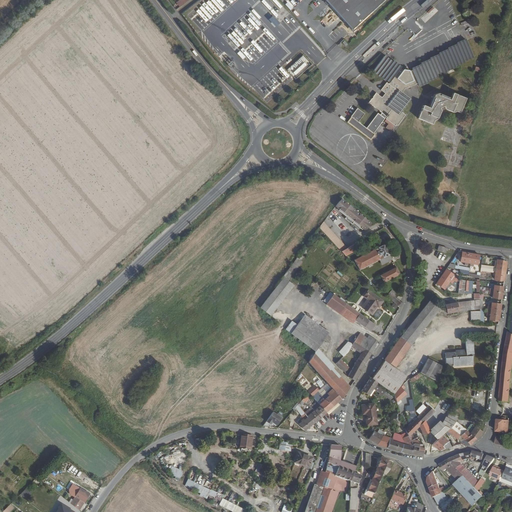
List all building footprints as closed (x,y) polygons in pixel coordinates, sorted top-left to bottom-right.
[(325,0),(354,30),(385,0),(325,0)] [(423,64),(414,68),(415,70),(419,82),(421,85),(429,82),(429,80),(439,76),(439,75),(448,71),(447,70),(456,66),(456,65),(465,61),(465,60),(474,56),(466,39),(458,42),(459,43),(448,48),(449,49),(441,53),(441,54),(431,58),(432,59),(422,63),(423,64)] [(385,56),(374,70),(382,77),(383,76),(391,82),(390,83),(387,82),(382,89),(386,92),(388,94),(385,98),(383,96),(377,92),(373,96),(375,98),(373,99),(372,98),(369,102),(382,113),(387,116),(388,117),(387,118),(395,125),(396,123),(398,124),(406,114),(402,110),(410,99),(401,92),(397,89),(401,84),(393,78),(402,68),(402,67),(394,61),(393,62),(385,56)] [(404,70),(399,77),(404,81),(413,77),(411,71),(409,65),(404,70)] [(402,68),(393,78),(401,84),(397,89),(401,92),(406,87),(419,82),(415,70),(411,71),(413,77),(404,81),(399,77),(404,70),(402,68)] [(434,95),(429,107),(424,105),(418,118),(432,124),(434,121),(437,119),(441,111),(446,109),(454,113),(458,112),(461,113),(467,99),(454,93),(452,99),(439,93),(434,95)] [(374,133),(387,116),(382,113),(381,115),(378,113),(367,128),(359,121),(365,113),(358,108),(351,116),(352,117),(348,122),(371,139),(375,134),(374,133)] [(338,208),(363,228),(365,229),(366,229),(371,223),(341,199),(336,206),(338,208)] [(337,209),(352,221),(355,223),(362,229),(363,228),(338,208),(337,209)] [(320,227),(342,251),(348,248),(324,222),(319,227),(320,227)] [(348,248),(342,251),(345,254),(356,248),(355,245),(354,244),(348,248)] [(384,244),(355,259),(360,269),(380,259),(390,254),(384,244)] [(462,252),(461,262),(465,262),(465,265),(468,266),(469,263),(472,263),(471,266),(474,267),(474,264),(478,264),(479,255),(462,252)] [(380,259),(382,264),(392,259),(390,254),(380,259)] [(294,258),(280,276),(287,281),(288,280),(300,262),(296,259),(294,258)] [(481,265),(481,271),(493,272),(493,271),(496,272),(495,279),(504,281),(507,262),(497,260),(496,269),(493,268),(494,267),(481,265)] [(380,275),(384,282),(400,274),(396,267),(380,275)] [(480,277),(481,272),(470,271),(460,269),(460,272),(469,274),(468,276),(480,277)] [(446,270),(436,284),(444,289),(451,279),(457,280),(457,279),(458,276),(453,275),(446,270)] [(282,278),(260,308),(271,316),(293,286),(282,278)] [(480,287),(480,291),(480,292),(493,294),(492,298),(502,299),(503,287),(494,285),(494,289),(480,287)] [(368,299),(362,307),(371,314),(377,306),(378,304),(380,305),(383,302),(368,290),(364,296),(368,299)] [(393,290),(388,297),(399,306),(402,303),(397,299),(399,295),(393,290)] [(341,310),(373,333),(377,327),(347,304),(333,294),(330,299),(327,303),(340,312),(341,310)] [(457,302),(459,311),(480,308),(480,303),(480,299),(480,298),(457,302)] [(429,301),(400,337),(411,345),(440,310),(429,301)] [(446,304),(448,313),(459,311),(457,302),(446,304)] [(489,306),(487,316),(490,316),(489,320),(499,321),(501,304),(492,303),(491,307),(489,306)] [(472,310),(472,320),(480,320),(480,310),(472,310)] [(304,315),(291,333),(316,351),(329,332),(304,315)] [(383,331),(377,327),(373,333),(379,337),(383,331)] [(354,341),(371,353),(379,342),(371,336),(367,333),(364,336),(360,333),(358,337),(356,336),(355,337),(356,338),(354,341)] [(445,353),(446,364),(454,363),(454,364),(459,363),(460,365),(473,364),(473,355),(474,355),(473,335),(465,336),(466,350),(466,352),(463,352),(463,350),(459,350),(459,352),(456,352),(445,353)] [(400,337),(384,359),(395,367),(411,345),(400,337)] [(354,341),(348,350),(345,353),(348,355),(351,352),(354,347),(362,353),(356,363),(362,367),(371,353),(354,341)] [(511,351),(505,350),(501,386),(499,401),(509,402),(511,376),(511,370),(511,351)] [(314,369),(334,391),(341,399),(347,390),(315,353),(308,362),(314,369)] [(335,362),(344,371),(349,367),(340,358),(335,362)] [(428,358),(421,371),(439,381),(446,368),(428,358)] [(385,361),(373,378),(394,393),(406,376),(385,361)] [(308,362),(301,373),(306,378),(314,369),(308,362)] [(356,363),(347,376),(355,381),(362,367),(356,363)] [(295,380),(306,393),(307,392),(314,399),(315,397),(312,395),(318,389),(313,383),(312,385),(306,378),(301,373),(295,380)] [(320,388),(324,385),(317,376),(313,379),(320,388)] [(371,377),(361,390),(369,395),(374,388),(378,391),(377,392),(379,394),(380,393),(389,399),(394,395),(371,378),(371,377)] [(403,384),(394,395),(396,402),(406,393),(402,389),(409,381),(409,379),(407,380),(403,384)] [(317,402),(320,406),(326,412),(337,403),(341,399),(334,391),(324,399),(322,397),(317,402)] [(306,393),(308,394),(314,401),(315,400),(314,399),(307,392),(306,393)] [(337,403),(326,412),(329,415),(339,405),(337,403)] [(361,405),(362,413),(365,413),(365,425),(375,425),(374,404),(361,405)] [(314,410),(320,417),(326,412),(320,406),(314,410)] [(416,412),(419,415),(417,418),(422,423),(425,421),(434,411),(428,406),(425,409),(424,408),(423,409),(424,410),(423,411),(418,406),(417,408),(418,410),(416,412)] [(314,410),(307,416),(313,424),(320,417),(314,410)] [(271,425),(273,422),(278,425),(283,418),(274,411),(266,421),(271,425)] [(301,423),(299,424),(305,430),(313,424),(307,416),(305,414),(301,417),(303,420),(300,422),(301,423)] [(447,416),(456,422),(457,419),(449,414),(447,416)] [(447,416),(443,424),(449,428),(450,427),(456,422),(447,416)] [(417,418),(405,430),(407,433),(409,437),(411,435),(419,426),(423,435),(428,433),(430,432),(425,421),(422,423),(417,418)] [(498,420),(497,431),(508,432),(509,421),(507,420),(507,419),(506,418),(503,418),(502,419),(501,420),(498,420)] [(440,422),(430,432),(437,440),(445,432),(449,428),(443,424),(440,422)] [(450,427),(454,431),(455,431),(460,435),(466,430),(456,422),(450,427)] [(468,432),(470,433),(477,439),(482,432),(475,426),(472,424),(470,424),(466,430),(468,432)] [(449,428),(445,432),(447,436),(450,433),(457,439),(460,435),(455,431),(454,432),(453,432),(454,431),(450,427),(449,428)] [(466,430),(460,435),(464,439),(470,433),(468,432),(466,430)] [(373,431),(368,439),(377,444),(382,436),(373,431)] [(437,440),(432,445),(439,450),(444,448),(445,449),(449,448),(447,443),(448,442),(450,447),(453,447),(451,441),(449,439),(447,436),(445,432),(437,440)] [(391,440),(389,439),(387,447),(411,454),(411,453),(413,446),(411,443),(411,442),(409,437),(407,433),(402,435),(402,436),(394,433),(391,440)] [(464,439),(460,441),(461,443),(464,443),(467,446),(469,445),(477,439),(470,433),(464,439)] [(242,434),(240,447),(250,448),(252,435),(242,434)] [(387,447),(389,439),(388,439),(388,438),(382,436),(377,444),(387,447)] [(496,436),(496,444),(507,446),(508,438),(496,436)] [(418,447),(417,454),(423,455),(424,448),(423,445),(422,445),(419,444),(411,443),(413,446),(418,447)] [(460,454),(462,460),(472,457),(473,451),(460,454)] [(473,451),(472,457),(482,459),(484,454),(473,451)] [(298,453),(294,463),(311,469),(314,460),(298,453)] [(460,454),(447,460),(459,471),(463,467),(458,461),(462,460),(460,454)] [(488,455),(481,469),(485,471),(495,458),(488,455)] [(374,473),(374,475),(372,475),(367,473),(365,477),(372,480),(369,487),(365,495),(372,498),(379,482),(383,471),(388,459),(381,457),(376,468),(374,473)] [(450,471),(459,480),(464,476),(459,471),(447,460),(440,464),(442,468),(443,469),(443,470),(444,471),(446,473),(450,471)] [(326,463),(324,473),(327,474),(335,476),(338,467),(332,465),(326,463)] [(169,473),(181,478),(184,472),(172,466),(169,473)] [(490,476),(501,480),(504,471),(497,468),(498,467),(494,466),(490,476)] [(338,467),(335,476),(350,481),(353,473),(353,472),(351,471),(338,467)] [(459,471),(464,476),(474,487),(478,481),(463,467),(459,471)] [(511,470),(507,469),(503,478),(511,481),(511,470)] [(353,473),(350,481),(350,483),(353,484),(354,482),(358,483),(360,475),(355,473),(356,471),(354,470),(353,472),(353,473)] [(428,482),(434,497),(436,496),(444,491),(443,487),(439,488),(434,471),(429,477),(428,482)] [(324,473),(320,472),(316,486),(314,485),(305,511),(330,511),(336,492),(331,490),(335,477),(335,476),(327,474),(324,473)] [(437,474),(444,484),(446,482),(439,473),(437,474)] [(455,483),(476,504),(484,496),(474,487),(464,476),(459,480),(455,483)] [(208,496),(221,501),(223,494),(187,480),(184,488),(208,497),(208,496)] [(361,492),(360,498),(370,502),(372,498),(365,495),(369,487),(367,486),(366,489),(363,488),(361,492)] [(21,495),(28,500),(33,492),(25,488),(21,495)] [(73,499),(83,505),(90,493),(81,488),(73,499)] [(394,491),(391,500),(403,505),(407,496),(394,491)] [(444,491),(436,496),(439,504),(448,499),(444,491)] [(242,511),(244,509),(223,498),(219,505),(232,511),(242,511)]
